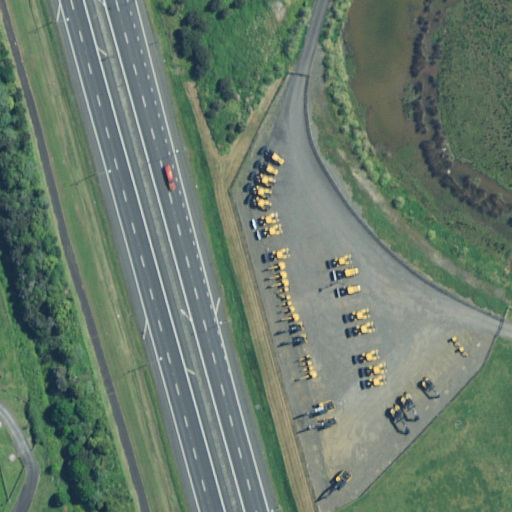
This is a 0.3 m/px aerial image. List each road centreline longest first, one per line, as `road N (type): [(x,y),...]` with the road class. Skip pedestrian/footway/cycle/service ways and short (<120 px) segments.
road 1 (motorway): [(212,511),(70,0)]
road 2 (motorway): [(117,0),(257,511)]
